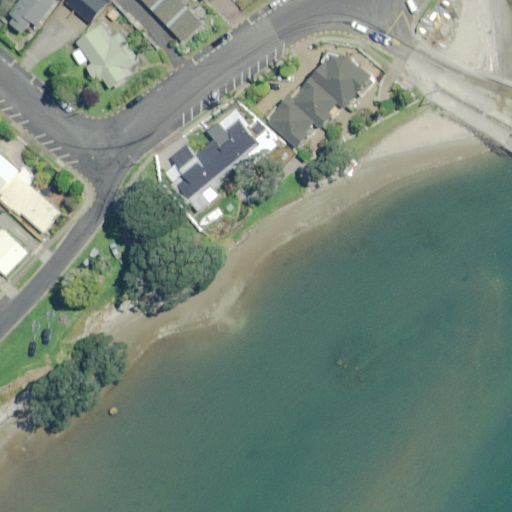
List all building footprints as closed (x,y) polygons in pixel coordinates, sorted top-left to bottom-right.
[(59,2),(56,0),(22,0),(21,2),(25,5),(11,22),(26,33),(35,21),(40,25),(59,2)] [(111,3),(107,0),(68,0),(68,1),(94,23),(111,3)] [(205,24),(181,0),(144,0),(186,43),(205,24)] [(102,77),(109,86),(112,84),(115,88),(134,74),(131,69),(142,61),(122,33),(115,39),(104,25),(79,43),(87,53),(94,63),(88,68),(97,81),(102,77)] [(325,130),(339,115),(341,117),(348,109),(361,95),(365,99),(380,82),(344,48),(297,99),(294,97),(271,122),(301,150),(322,127),(325,130)] [(228,122),(230,124),(227,127),(223,123),(209,135),(214,141),(203,151),(200,147),(195,151),(189,145),(173,159),(184,172),(187,175),(178,183),(203,212),(220,197),(216,192),(224,185),(220,181),(236,167),(240,172),(267,149),(237,114),(228,122)] [(23,172),(0,151),(0,190),(5,195),(0,201),(12,213),(17,208),(47,234),(65,214),(44,195),(50,188),(27,168),(23,172)] [(4,231),(0,227),(0,267),(9,276),(31,254),(5,229),(4,231)]
